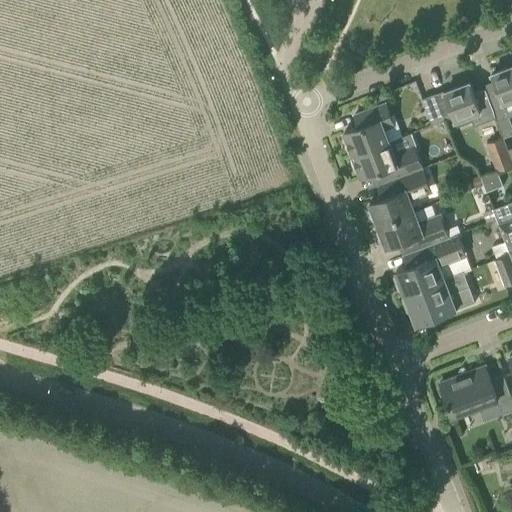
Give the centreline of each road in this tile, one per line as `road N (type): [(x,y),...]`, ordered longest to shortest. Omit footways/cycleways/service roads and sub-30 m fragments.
road 1 (tertiary): [(354,511),(233,455),(0,378)]
road 2 (residential): [(399,362),(299,104)]
road 3 (residential): [(299,104),(511,27)]
road 4 (residential): [(452,511),(399,362)]
road 5 (residential): [(399,362),(511,320)]
